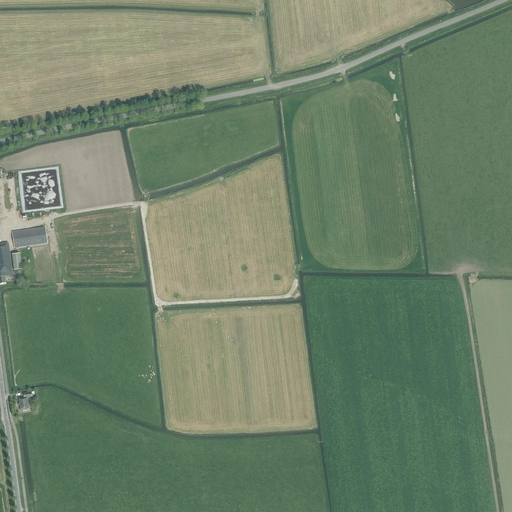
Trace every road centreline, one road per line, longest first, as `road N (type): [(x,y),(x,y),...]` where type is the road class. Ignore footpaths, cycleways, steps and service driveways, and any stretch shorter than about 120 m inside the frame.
road 1 (unclassified): [(0,141),(338,71),(505,0)]
road 2 (unclassified): [(18,511),(0,380)]
